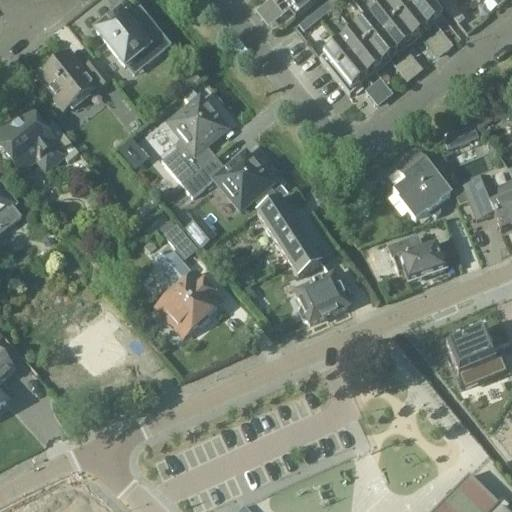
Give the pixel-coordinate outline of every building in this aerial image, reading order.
[(270,0),(257,11),(269,26),(283,15),(272,0),(270,0)] [(289,0),(285,4),(297,19),(321,0),(289,0)] [(333,0),(329,4),(334,10),(347,0),(333,0)] [(411,45),(426,33),(399,0),(396,0),(383,11),(411,45)] [(426,0),(399,0),(426,33),(442,20),(426,0)] [(447,0),(436,0),(445,12),(452,6),(447,0)] [(489,0),(491,1),(497,10),(509,0),(489,0)] [(329,4),(314,16),(320,22),(334,10),(329,4)] [(452,6),(445,12),(458,27),(464,22),(452,6)] [(383,11),(368,23),(396,57),(411,45),(383,11)] [(97,32),(94,34),(123,69),(138,56),(146,65),(167,48),(143,18),(129,29),(118,16),(111,21),(110,21),(107,23),(106,21),(95,30),(97,32)] [(304,35),(320,22),(314,16),(298,28),(304,35)] [(368,23),(354,35),(381,69),(396,57),(368,23)] [(429,41),(441,56),(452,47),(441,33),(429,41)] [(354,35),(339,47),(366,81),(381,69),(354,35)] [(339,47),(323,60),(319,62),(350,100),(362,90),(359,87),(366,81),(339,47)] [(98,93),(110,83),(94,64),(83,73),(69,55),(36,81),(63,115),(95,89),(98,93)] [(379,107),(393,95),(380,80),(366,92),(379,107)] [(162,165),(182,188),(216,160),(206,148),(224,132),(199,101),(191,93),(183,100),(190,109),(168,126),(180,141),(177,145),(177,152),(162,165)] [(485,111),(470,122),(479,134),(479,133),(493,122),(485,111)] [(46,174),(63,160),(68,167),(78,158),(53,126),(43,134),(27,114),(0,136),(0,147),(21,174),(37,162),(46,174)] [(464,149),(481,136),(479,133),(479,134),(470,122),(454,135),(464,149)] [(440,216),(440,209),(438,207),(450,198),(417,155),(396,172),(405,185),(392,195),(399,203),(415,224),(427,215),(429,218),(435,219),(440,216)] [(216,160),(182,188),(192,200),(214,181),(240,212),(270,187),(245,156),(226,172),(216,160)] [(446,175),(450,184),(462,179),(458,170),(446,175)] [(476,223),(493,216),(500,233),(511,227),(511,182),(492,191),(488,180),(463,190),(476,223)] [(0,237),(21,221),(0,194),(0,237)] [(256,217),(297,280),(297,281),(320,266),(280,203),(256,217)] [(117,208),(110,221),(119,233),(130,225),(117,208)] [(199,217),(186,230),(203,247),(216,234),(199,217)] [(183,261),(194,251),(177,231),(166,241),(183,261)] [(404,275),(407,285),(444,272),(435,246),(419,252),(415,241),(388,251),(398,277),(404,275)] [(198,275),(189,283),(183,277),(187,274),(168,253),(155,265),(173,286),(177,283),(182,289),(157,311),(183,341),(221,307),(203,287),(206,284),(198,275)] [(308,328),(347,309),(333,278),(293,296),(300,310),(298,318),(300,324),(307,325),(308,328)] [(81,391),(125,352),(110,334),(119,326),(100,304),(81,321),(93,334),(58,365),(81,391)] [(500,360),(495,363),(486,342),(489,342),(484,331),(474,336),(475,337),(446,349),(458,379),(464,393),(507,375),(500,360)] [(0,411),(6,406),(0,399),(0,385),(12,374),(8,369),(0,360),(0,411)] [(502,511),(470,480),(437,511),(502,511)]
